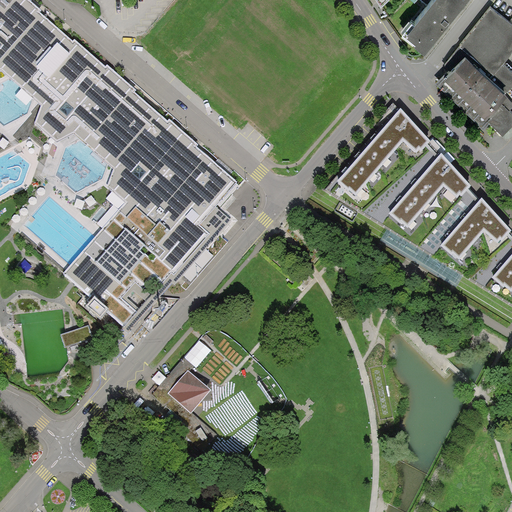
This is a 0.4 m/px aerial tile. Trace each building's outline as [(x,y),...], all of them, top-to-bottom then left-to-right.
[(67,275),(123,325),(134,313),(118,299),(132,283),(134,280),(151,295),(171,273),(174,275),(210,235),(198,225),(216,205),(237,183),(197,148),(198,145),(170,121),(168,123),(134,92),(136,91),(108,66),(106,68),(75,40),(73,43),(18,0),(7,0),(0,9),(0,72),(41,106),(36,126),(56,143),(73,135),(113,171),(108,189),(126,205),(67,275)] [(426,45),(462,0),(429,0),(415,17),(413,15),(404,26),(426,45)] [(511,47),(511,22),(491,6),(461,43),(467,49),(492,71),(501,61),(511,47)] [(492,71),(467,49),(438,80),(453,96),(484,126),(489,120),(502,134),(511,123),(511,110),(510,109),(511,106),(511,97),(506,91),(511,85),(511,70),(501,61),(492,71)] [(354,165),(339,182),(348,190),(348,189),(357,197),(403,142),(417,154),(420,151),(422,152),(431,142),(416,127),(401,110),(354,165)] [(442,155),(390,215),(401,225),(402,224),(408,229),(444,188),(457,199),(460,196),(462,197),(470,187),(456,171),(442,155)] [(482,200),(441,247),(452,257),(453,255),(460,262),(484,233),(498,243),(501,241),(502,242),(511,231),(491,209),(482,200)] [(134,313),(123,325),(130,331),(171,283),(175,286),(233,220),(216,205),(198,225),(210,235),(174,275),(171,273),(151,295),(134,280),(118,299),(134,313)] [(511,256),(492,279),(504,289),(506,286),(511,291),(511,256)] [(61,334),(66,348),(67,347),(94,339),(89,325),(66,333),(61,334)] [(201,340),(185,357),(197,368),(213,351),(201,340)] [(223,392),(183,359),(150,398),(176,420),(168,430),(200,457),(218,435),(199,419),(223,392)]
